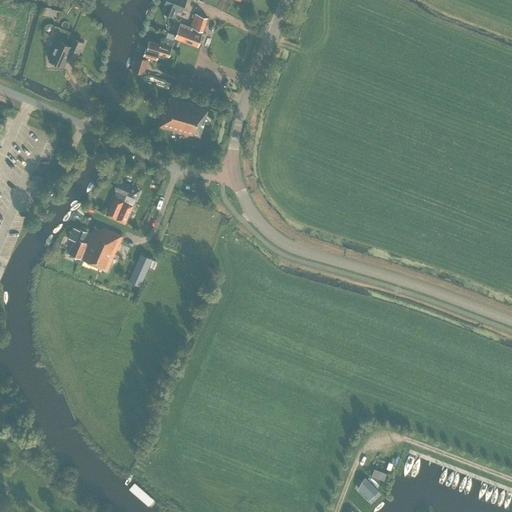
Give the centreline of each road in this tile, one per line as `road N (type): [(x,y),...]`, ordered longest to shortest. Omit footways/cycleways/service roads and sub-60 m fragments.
road 1 (tertiary): [(511,322),(294,247),(246,206),(232,170)]
road 2 (unclassified): [(232,170),(212,177),(0,90)]
road 3 (tertiary): [(232,170),(250,88),(287,0)]
